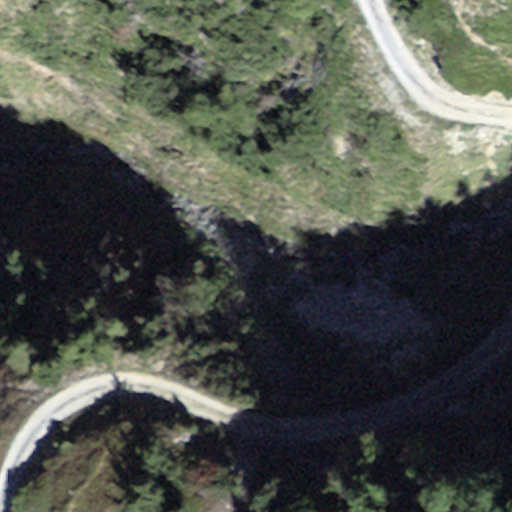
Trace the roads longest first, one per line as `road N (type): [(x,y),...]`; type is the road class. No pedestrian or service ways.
road 1 (track): [(511,332),(432,399),(321,438),(159,391),(91,388),(41,423),(0,499)]
road 2 (track): [(376,0),(430,89),(458,111),(511,119)]
